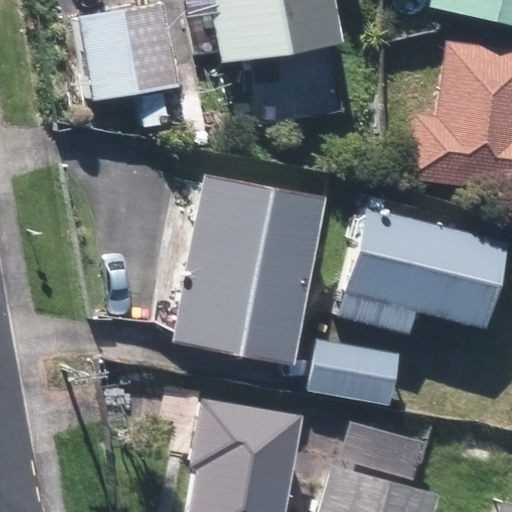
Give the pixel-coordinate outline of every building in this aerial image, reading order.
[(133,0),(75,11),(91,93),(176,77),(160,0),(133,0)] [(207,0),(218,54),(338,31),(332,0),(207,0)] [(511,0),(431,0),(511,17),(511,0)] [(404,171),(511,184),(511,42),(443,34),(432,109),(411,106),(404,171)] [(172,333),(290,354),(319,186),(201,164),(172,333)] [(499,233),(362,201),(337,312),(406,328),(411,303),(481,319),(499,233)] [(391,347),(307,336),(301,388),(384,399),(391,347)] [(273,511),(287,409),(195,397),(179,511),(273,511)] [(428,511),(437,483),(327,452),(310,511),(302,509),(300,511),(428,511)] [(494,511),(511,511),(511,498),(499,495),(494,511)]
